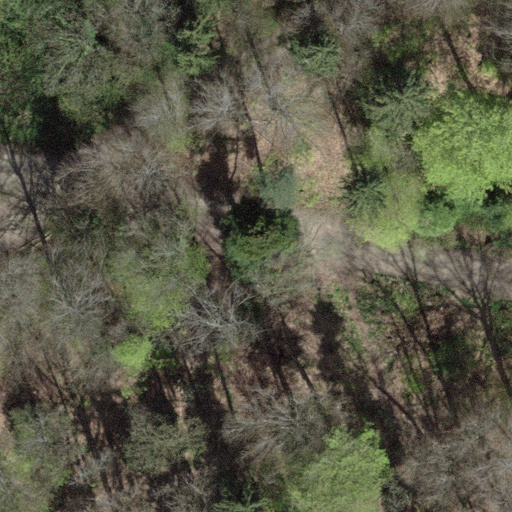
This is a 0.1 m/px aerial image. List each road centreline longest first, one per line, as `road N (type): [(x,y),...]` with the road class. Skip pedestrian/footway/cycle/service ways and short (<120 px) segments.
road 1 (track): [(30,174),(511,284)]
road 2 (track): [(30,174),(335,0)]
